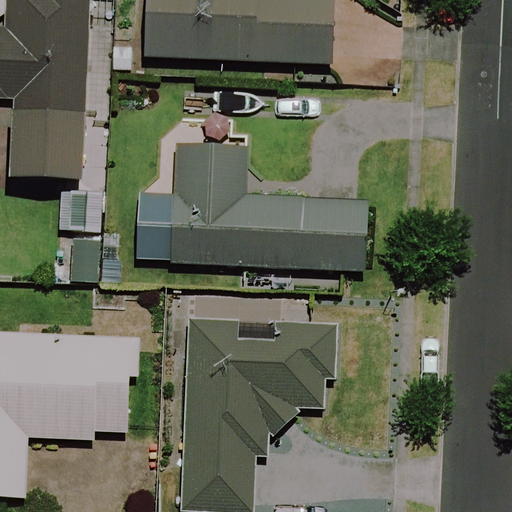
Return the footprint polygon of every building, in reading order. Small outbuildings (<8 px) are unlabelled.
[(89,115),(93,0),(14,0),(13,26),(0,25),(0,101),(13,102),(12,119),(23,120),(20,182),(93,185),(96,116),(89,115)] [(338,0),(154,0),(151,58),(335,67),(338,0)] [(251,148),(182,145),(179,198),(143,196),(140,261),(366,273),(370,205),(249,199),(251,148)] [(182,511),(257,511),(260,463),(272,463),(274,433),(294,434),(295,410),(326,412),(327,378),(339,379),(341,332),(279,328),(278,343),(240,341),(241,327),(192,325),(182,511)] [(141,342),(0,335),(0,498),(28,500),(30,438),(93,441),(94,432),(137,434),(141,342)]
